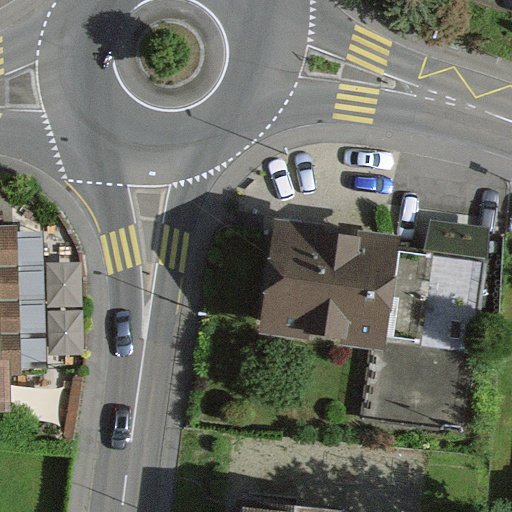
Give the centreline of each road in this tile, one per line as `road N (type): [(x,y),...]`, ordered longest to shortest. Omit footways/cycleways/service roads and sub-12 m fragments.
road 1 (secondary): [(136,359),(166,307),(182,213),(207,137)]
road 2 (secondary): [(104,140),(136,359)]
road 3 (residential): [(253,100),(388,107),(423,93)]
road 4 (residential): [(423,93),(401,63),(285,7)]
road 5 (secondary): [(120,511),(136,359)]
